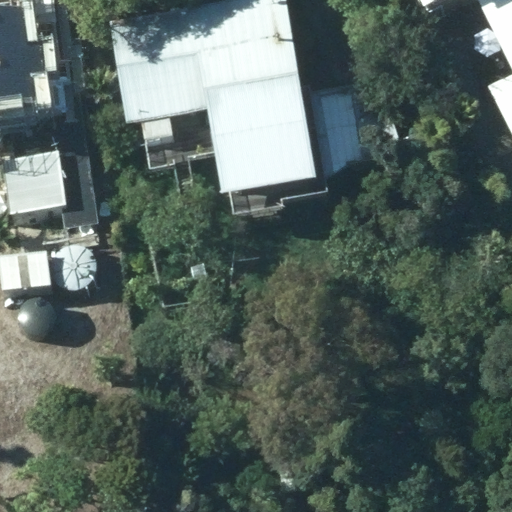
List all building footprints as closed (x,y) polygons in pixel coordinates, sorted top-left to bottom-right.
[(286,0),(217,0),(111,19),(128,121),(210,108),(224,190),(316,174),(286,0)] [(511,132),(511,0),(423,0),(428,8),(443,0),(478,0),(511,65),(511,71),(487,84),(511,132)] [(310,90),(324,174),(404,160),(398,125),(391,127),(382,76),(310,90)] [(101,221),(86,123),(84,123),(81,99),(66,101),(63,77),(4,84),(14,156),(3,157),(11,212),(61,204),(64,226),(101,221)] [(171,118),(143,123),(148,142),(175,136),(171,118)] [(21,339),(70,335),(67,297),(18,301),(21,339)]
